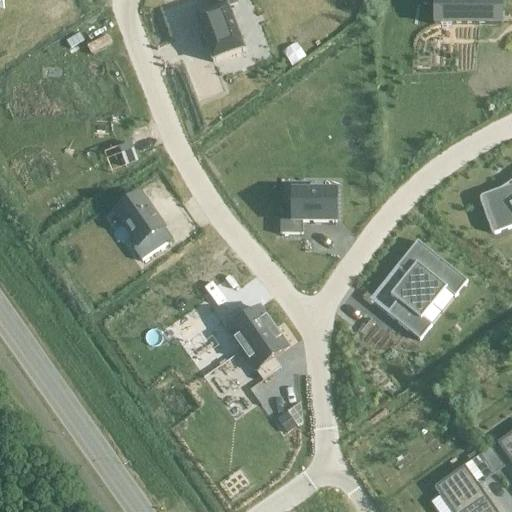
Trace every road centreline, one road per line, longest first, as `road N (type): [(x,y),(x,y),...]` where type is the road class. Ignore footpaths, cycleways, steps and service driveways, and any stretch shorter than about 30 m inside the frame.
road 1 (residential): [(126,0),(158,110),(210,202),(306,324)]
road 2 (residential): [(511,128),(429,174),(343,266),(306,324)]
road 3 (tertiary): [(141,511),(0,308)]
road 4 (residential): [(306,324),(334,468)]
